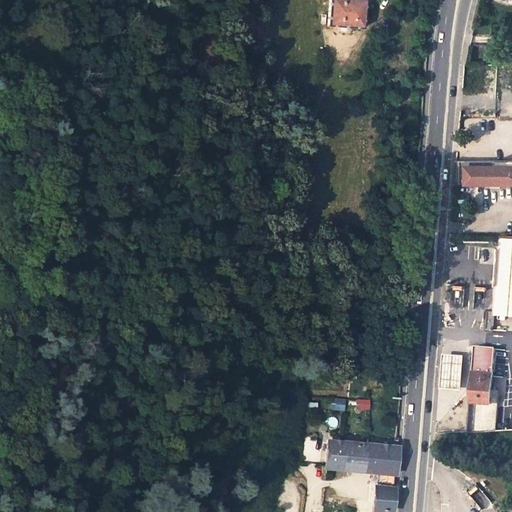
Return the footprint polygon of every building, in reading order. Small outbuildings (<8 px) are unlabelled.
[(363,29),(365,0),(330,0),(328,25),(363,29)] [(466,184),(466,165),(466,160),(457,160),(455,184),(466,184)] [(509,183),(511,182),(511,164),(510,165),(466,165),(466,184),(481,184),(481,181),(509,181),(509,183)] [(511,313),(511,237),(502,237),(496,312),(511,313)] [(473,374),(493,375),(495,349),(475,347),(473,374)] [(462,390),(464,358),(452,357),(445,356),(443,389),(450,389),(462,390)] [(492,390),(493,375),(473,374),(469,433),(496,431),(498,405),(499,391),(492,390)] [(332,398),(331,409),(344,410),(345,398),(332,398)] [(384,511),(390,449),(324,444),(321,469),(372,473),(369,511),(384,511)]
